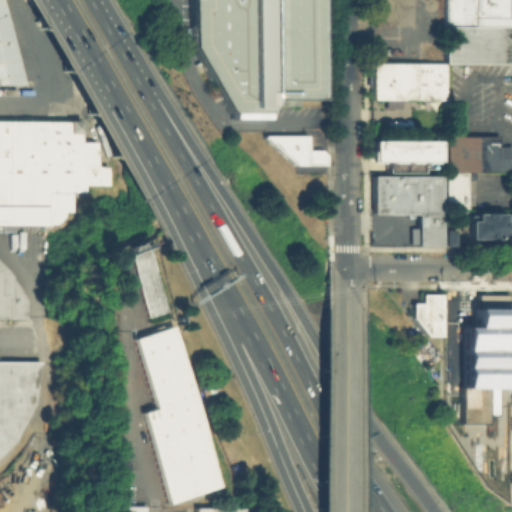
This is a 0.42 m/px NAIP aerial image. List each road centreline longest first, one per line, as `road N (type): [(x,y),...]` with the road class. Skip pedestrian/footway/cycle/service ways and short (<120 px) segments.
road 1 (motorway): [(434,511),(95,2)]
road 2 (motorway): [(388,511),(95,2)]
road 3 (motorway): [(145,163),(355,511)]
road 4 (motorway): [(145,163),(310,511)]
road 5 (tertiary): [(344,511),(346,286)]
road 6 (motorway): [(48,0),(145,163)]
road 7 (tertiary): [(347,171),(347,0)]
road 8 (residential): [(511,268),(346,267)]
